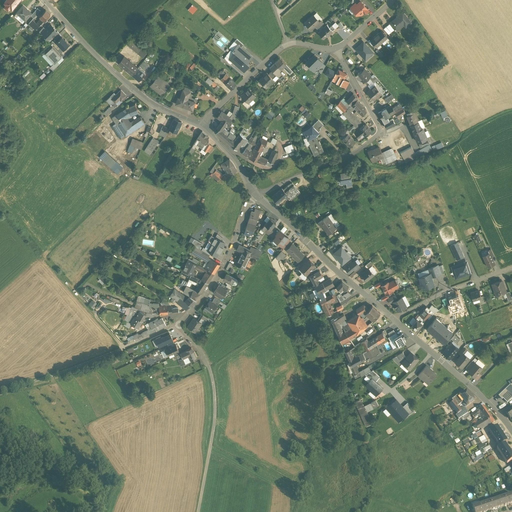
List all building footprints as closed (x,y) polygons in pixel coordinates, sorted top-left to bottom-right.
[(6,0),(4,4),(6,5),(4,7),(9,11),(11,9),(13,10),(21,0),(6,0)] [(361,2),(360,1),(357,4),(356,3),(351,8),(356,14),(361,14),(363,12),(364,13),(368,10),(363,4),(363,2),(361,2)] [(189,8),(194,13),(198,8),(193,3),(189,8)] [(31,13),(23,6),(17,12),(25,20),(31,13)] [(37,8),(31,15),(34,17),(40,10),(37,8)] [(46,9),(39,16),(42,18),(44,20),(50,14),(46,9)] [(399,15),(389,23),(396,31),(405,23),(407,26),(411,22),(402,11),(398,15),(399,15)] [(313,15),(305,23),(311,29),(315,25),(319,21),(313,15)] [(37,23),(33,19),(29,23),(35,30),(39,26),(37,23)] [(321,20),(319,21),(315,25),(318,28),(324,23),(321,20)] [(46,29),(42,32),(43,32),(45,34),(44,35),(44,36),(45,38),(47,38),(47,39),(48,41),(53,35),(57,32),(56,32),(53,29),(54,28),(51,24),(46,29)] [(329,27),(327,25),(318,32),(324,38),(329,34),(333,31),(332,31),(329,27)] [(214,30),(213,31),(216,34),(215,34),(219,38),(222,35),(218,32),(217,32),(214,30)] [(381,30),(376,35),(382,42),(387,37),(381,30)] [(382,42),(376,35),(370,41),(376,47),(382,42)] [(58,40),(56,41),(63,49),(69,44),(66,41),(67,40),(65,39),(62,36),(58,40)] [(243,44),(236,39),(234,41),(238,45),(238,44),(241,47),(243,44)] [(128,45),(142,57),(146,52),(132,41),(128,45)] [(373,53),(363,42),(355,49),(359,53),(363,57),(365,60),(373,53)] [(238,45),(232,51),(234,52),(247,63),(252,57),(241,47),(238,44),(238,45)] [(54,63),(62,56),(52,46),(45,53),(54,63)] [(247,63),(234,52),(230,58),(229,58),(232,61),(244,71),(249,65),(247,63)] [(306,63),(314,71),(314,70),(322,62),(314,54),(306,63)] [(138,67),(124,55),(118,62),(124,67),(126,69),(132,74),(138,67)] [(230,58),(226,55),(224,58),(230,64),(232,61),(229,58),(230,58)] [(62,56),(54,63),(50,67),(53,70),(64,58),(62,56)] [(286,64),(280,58),(275,62),(281,69),(283,67),(286,64)] [(281,69),(275,62),(272,65),(278,71),(281,69)] [(319,71),(321,73),(325,66),(322,62),(314,70),(316,73),(319,71)] [(278,71),(272,65),(270,67),(272,70),(275,74),(278,71)] [(138,67),(132,74),(139,79),(145,72),(138,67)] [(325,73),(333,78),(336,72),(328,68),(325,73)] [(371,76),(364,68),(361,71),(362,72),(359,75),(365,82),(371,76)] [(347,73),(338,69),(336,73),(344,77),(347,73)] [(275,74),(272,70),(268,73),(273,78),(276,75),(275,74)] [(267,72),(259,80),(263,84),(264,83),(267,86),(274,79),(273,78),(268,73),(267,72)] [(336,73),(336,72),(333,78),(331,82),(334,84),(345,89),(349,81),(343,78),(344,77),(336,73)] [(226,73),(220,78),(225,83),(230,77),(226,73)] [(159,74),(150,84),(161,93),(170,83),(169,83),(167,82),(167,81),(165,83),(163,81),(164,80),(162,78),(159,74)] [(205,80),(216,90),(219,86),(209,77),(205,80)] [(236,83),(230,77),(225,83),(231,88),(236,83)] [(301,80),(307,86),(308,85),(311,85),(314,80),(310,77),(307,78),(306,77),(301,80)] [(381,93),(375,85),(365,93),(369,97),(370,96),(373,99),(381,93)] [(248,88),(241,94),(245,99),(248,102),(249,101),(255,95),(248,88)] [(126,94),(121,89),(116,94),(112,98),(111,98),(115,102),(119,98),(121,100),(126,94)] [(190,91),(183,89),(180,97),(178,97),(176,103),(192,109),(195,101),(187,98),(190,91)] [(353,93),(346,100),(350,104),(357,97),(353,93)] [(245,99),(242,102),(248,108),(251,104),(249,101),(248,102),(245,99)] [(357,99),(352,104),(355,107),(362,115),(366,111),(364,108),(365,107),(357,99)] [(344,105),(340,100),(337,104),(343,111),(347,108),(345,106),(344,105)] [(115,102),(113,104),(110,107),(111,108),(107,111),(108,113),(117,104),(115,102)] [(135,104),(127,107),(123,110),(127,116),(130,114),(138,111),(135,104)] [(391,105),(386,108),(390,114),(394,112),(391,105)] [(395,112),(397,117),(405,112),(402,107),(397,110),(395,112)] [(348,108),(343,112),(351,122),(357,117),(350,110),(348,108)] [(386,108),(381,110),(382,111),(378,113),(382,119),(387,116),(390,114),(386,108)] [(270,109),(266,114),(270,117),(274,112),(270,109)] [(123,110),(116,114),(120,120),(126,117),(127,116),(123,110)] [(230,116),(221,110),(217,116),(222,119),(223,118),(227,121),(226,122),(227,122),(229,124),(233,119),(236,115),(233,112),(230,116)] [(418,121),(413,110),(407,113),(408,115),(406,116),(410,125),(418,121)] [(140,116),(129,122),(131,125),(132,126),(141,119),(140,116)] [(387,128),(395,124),(392,119),(389,121),(387,116),(382,119),(387,128)] [(129,122),(126,117),(120,120),(126,129),(131,125),(129,122)] [(357,117),(351,122),(356,127),(361,122),(357,117)] [(169,128),(170,128),(176,132),(181,121),(175,118),(169,128)] [(223,118),(222,119),(219,123),(224,126),(227,122),(226,122),(227,121),(223,118)] [(318,118),(314,122),(319,127),(323,123),(318,118)] [(121,139),(144,123),(141,119),(132,126),(131,125),(126,129),(120,120),(112,127),(121,139)] [(418,121),(410,125),(414,132),(421,129),(418,121)] [(319,127),(314,122),(312,125),(318,131),(320,128),(319,127)] [(224,126),(219,123),(216,126),(219,127),(216,131),(224,137),(227,134),(222,130),(225,127),(224,126)] [(366,123),(359,129),(355,132),(358,136),(362,133),(364,136),(371,130),(366,123)] [(312,125),(309,127),(308,126),(302,129),(304,130),(307,136),(308,137),(315,134),(318,131),(312,125)] [(421,129),(414,132),(418,142),(427,139),(423,128),(421,129)] [(202,130),(198,137),(199,138),(204,141),(208,135),(202,130)] [(235,134),(230,130),(227,134),(224,137),(230,143),(236,147),(241,142),(235,137),(237,135),(235,134)] [(245,136),(240,132),(237,135),(235,137),(241,142),(245,136)] [(315,134),(308,137),(311,143),(310,143),(315,153),(323,149),(320,143),(319,143),(315,134)] [(347,134),(342,138),(350,146),(355,141),(347,134)] [(254,146),(261,149),(263,145),(264,145),(267,139),(260,136),(257,141),(254,146)] [(150,154),(159,141),(153,137),(144,150),(150,154)] [(143,142),(132,138),(128,148),(136,151),(137,147),(141,149),(143,142)] [(204,141),(199,138),(199,139),(200,140),(197,144),(203,148),(207,144),(204,141)] [(427,139),(418,142),(420,148),(429,144),(427,139)] [(291,142),(284,146),(287,152),(294,149),(291,142)] [(434,151),(444,147),(442,142),(432,146),(434,151)] [(252,148),(247,145),(242,151),(248,156),(251,150),(250,149),(252,148)] [(411,147),(400,153),(405,163),(417,158),(432,150),(429,145),(414,153),(411,147)] [(261,149),(254,146),(249,156),(258,160),(259,157),(259,158),(260,155),(258,154),(261,149)] [(375,150),(372,151),(372,150),(367,152),(372,162),(383,157),(382,154),(379,147),(374,150),(375,150)] [(273,149),(268,160),(272,162),(273,162),(278,151),(273,149)] [(392,149),(382,154),(383,157),(386,165),(397,160),(392,149)] [(122,167),(105,151),(99,157),(117,173),(122,167)] [(229,158),(221,162),(224,168),(227,166),(230,171),(236,168),(233,162),(229,158)] [(223,174),(216,168),(213,173),(220,178),(223,174)] [(349,171),(340,173),(341,177),(340,177),(340,184),(346,183),(346,187),(352,186),(352,182),(351,177),(350,177),(349,171)] [(363,180),(352,182),(352,186),(352,189),(360,187),(363,181),(363,180)] [(283,190),(285,192),(287,195),(285,197),(287,199),(290,197),(292,199),(300,193),(292,183),(289,185),(283,190)] [(283,198),(278,192),(272,197),(277,203),(283,198)] [(254,211),(251,211),(248,222),(256,225),(260,213),(254,211)] [(328,214),(318,221),(320,225),(324,222),(327,227),(325,228),(328,233),(336,227),(331,220),(332,219),(332,218),(332,217),(331,216),(330,216),(329,217),(328,214)] [(276,223),(270,218),(265,224),(267,227),(271,229),(276,223)] [(256,225),(248,222),(244,233),(249,235),(253,233),(256,225)] [(271,229),(267,227),(265,229),(264,231),(270,235),(273,231),(271,229)] [(287,236),(279,230),(276,234),(276,235),(274,239),(278,242),(278,241),(282,243),(287,236)] [(212,242),(208,250),(211,251),(217,255),(219,252),(220,252),(223,248),(222,247),(224,243),(221,241),(215,237),(211,235),(208,240),(212,242)] [(287,236),(282,243),(285,246),(290,239),(287,236)] [(199,248),(202,243),(194,239),(191,243),(199,248)] [(292,243),(286,248),(298,260),(304,254),(292,243)] [(450,246),(457,259),(464,256),(457,243),(450,246)] [(342,262),(351,255),(347,250),(346,251),(341,245),(333,252),(342,262)] [(192,253),(198,256),(201,250),(196,247),(192,253)] [(242,252),(238,260),(237,260),(236,263),(242,266),(244,264),(246,264),(250,256),(252,257),(254,252),(249,250),(243,247),(240,251),(242,252)] [(262,252),(251,247),(249,250),(254,252),(252,257),(258,259),(262,252)] [(209,254),(201,250),(198,256),(200,258),(203,254),(208,257),(209,254)] [(287,254),(281,250),(276,257),(279,260),(281,258),(283,259),(287,254)] [(489,253),(482,256),(487,267),(494,264),(491,257),(489,253)] [(208,257),(203,254),(200,258),(202,259),(209,262),(207,265),(211,267),(209,270),(214,273),(220,264),(208,257)] [(308,257),(299,267),(302,271),(303,270),(306,273),(315,264),(308,257)] [(200,266),(197,264),(192,261),(188,260),(183,270),(186,272),(186,271),(188,268),(193,271),(195,267),(200,270),(202,266),(200,266)] [(353,262),(345,267),(349,271),(353,268),(358,264),(355,260),(353,262)] [(233,273),(235,270),(231,269),(234,264),(230,263),(226,270),(233,273)] [(470,273),(466,263),(453,268),(456,278),(470,273)] [(437,265),(428,269),(429,273),(430,273),(431,277),(440,273),(437,265)] [(312,272),(309,273),(312,277),(314,283),(319,281),(317,277),(318,276),(317,274),(321,272),(319,268),(312,272)] [(369,268),(361,274),(366,280),(374,274),(369,268)] [(209,270),(208,269),(207,273),(205,276),(210,280),(214,273),(209,270)] [(429,273),(419,277),(423,289),(434,285),(431,277),(430,273),(429,273)] [(193,275),(191,274),(189,278),(193,280),(199,284),(202,280),(202,279),(193,275)] [(232,277),(227,274),(223,279),(227,281),(228,282),(228,283),(232,277)] [(334,274),(325,279),(328,285),(331,284),(334,281),(338,278),(334,274)] [(383,283),(381,284),(381,285),(386,294),(387,294),(393,291),(392,289),(399,286),(397,283),(397,282),(395,279),(388,283),(387,281),(383,283)] [(208,283),(202,280),(199,284),(197,286),(203,290),(208,283)] [(322,280),(315,284),(318,290),(322,288),(325,286),(322,280)] [(348,285),(342,280),(336,286),(339,289),(342,286),(345,288),(348,285)] [(502,280),(492,284),(496,295),(506,291),(502,280)] [(226,290),(219,285),(214,293),(221,298),(226,290)] [(190,295),(186,302),(191,306),(196,301),(201,293),(187,286),(184,292),(190,295)] [(348,291),(342,294),(345,297),(353,291),(352,288),(348,291)] [(478,290),(470,293),(473,300),(481,298),(478,290)] [(340,291),(335,294),(340,300),(345,297),(342,294),(340,291)] [(177,296),(172,293),(170,296),(173,298),(170,301),(173,303),(176,300),(178,297),(177,296)] [(321,298),(320,298),(323,304),(324,307),(330,304),(328,301),(334,298),(332,293),(331,293),(330,293),(328,294),(325,296),(321,298)] [(389,297),(388,297),(390,303),(393,302),(393,301),(397,299),(394,294),(389,297)] [(450,302),(448,303),(451,313),(464,309),(458,294),(448,298),(450,302)] [(410,304),(405,295),(401,297),(406,306),(410,304)] [(190,306),(186,302),(181,299),(178,297),(176,300),(178,302),(177,303),(186,310),(190,306)] [(220,301),(215,297),(212,302),(216,306),(217,306),(220,301)] [(397,299),(393,301),(393,302),(394,303),(394,304),(395,307),(396,306),(398,310),(406,306),(401,297),(397,299)] [(212,302),(210,301),(205,307),(208,309),(208,310),(211,312),(211,311),(212,312),(216,306),(212,302)] [(330,304),(324,307),(327,313),(333,310),(330,304)] [(364,304),(356,309),(358,312),(358,313),(361,317),(366,312),(369,308),(364,304)] [(380,312),(372,305),(369,308),(366,312),(373,319),(380,312)] [(438,310),(432,305),(429,308),(432,311),(430,314),(432,316),(434,314),(438,310)] [(430,314),(424,309),(420,314),(422,316),(426,319),(430,314)] [(143,313),(139,311),(136,317),(142,321),(146,315),(143,313)] [(336,316),(332,319),(334,324),(338,322),(338,321),(346,316),(343,312),(340,314),(336,316)] [(351,326),(345,329),(349,336),(356,332),(366,325),(361,317),(358,313),(357,313),(347,318),(351,326)] [(142,321),(136,317),(135,317),(131,323),(138,327),(142,321)] [(156,319),(148,323),(152,329),(154,328),(156,331),(166,326),(162,318),(156,321),(156,319)] [(194,318),(188,327),(195,332),(201,323),(197,320),(194,318)] [(435,318),(427,328),(435,335),(443,325),(435,318)] [(419,321),(416,319),(411,325),(417,330),(422,323),(419,321)] [(338,322),(334,324),(338,332),(342,331),(338,322)] [(443,325),(435,335),(443,341),(451,332),(443,325)] [(144,330),(139,333),(142,338),(144,337),(151,333),(148,329),(147,327),(144,329),(144,330)] [(338,332),(341,340),(345,338),(349,336),(345,329),(342,331),(338,332)] [(382,332),(368,340),(368,341),(371,345),(375,343),(378,341),(385,337),(382,332)] [(392,339),(398,336),(395,332),(390,335),(387,336),(390,340),(392,339)] [(167,342),(173,340),(170,334),(169,334),(163,337),(156,340),(159,346),(167,342)] [(457,343),(460,339),(454,334),(451,338),(457,343)] [(398,336),(392,339),(396,345),(403,341),(400,335),(398,336)] [(459,348),(452,342),(443,352),(450,358),(459,348)] [(371,345),(366,348),(370,355),(376,352),(374,348),(377,347),(375,343),(371,345)] [(176,345),(172,346),(171,345),(168,347),(168,348),(166,349),(166,350),(168,355),(169,355),(170,358),(174,356),(173,353),(178,350),(179,350),(176,345)] [(362,350),(358,352),(356,353),(355,354),(358,360),(366,357),(366,356),(362,350)] [(467,350),(464,354),(465,355),(466,355),(467,356),(466,356),(469,359),(472,355),(467,350)] [(188,354),(188,355),(191,361),(197,358),(194,351),(188,354)] [(414,354),(410,352),(406,356),(402,361),(410,367),(418,358),(414,354)] [(464,354),(463,353),(461,354),(455,361),(462,367),(469,359),(466,356),(467,356),(466,355),(465,355),(464,354)] [(355,354),(348,357),(351,364),(355,362),(358,360),(355,354)] [(400,364),(401,362),(398,357),(396,354),(392,356),(400,364)] [(472,360),(466,367),(469,369),(474,363),(472,360)] [(475,362),(474,363),(469,369),(468,370),(469,370),(472,372),(471,373),(475,376),(478,372),(482,368),(482,367),(475,362)] [(426,365),(418,374),(428,383),(436,374),(426,365)] [(372,375),(375,379),(380,374),(373,367),(365,371),(370,377),(372,375)] [(375,379),(372,375),(370,377),(365,383),(375,392),(382,384),(375,379)] [(511,385),(510,386),(509,387),(509,388),(506,390),(499,397),(502,400),(503,399),(507,403),(511,398),(511,385)] [(474,401),(467,391),(460,397),(459,397),(463,402),(467,407),(474,401)] [(463,402),(459,397),(460,397),(459,395),(452,401),(453,402),(457,407),(463,402)] [(372,421),(367,408),(379,404),(376,397),(363,402),(361,396),(355,398),(365,424),(372,421)] [(402,406),(396,399),(387,406),(398,420),(408,413),(402,406)] [(407,401),(402,406),(408,413),(409,414),(415,410),(407,401)] [(457,407),(453,402),(450,405),(457,415),(461,412),(457,407)] [(483,407),(477,412),(479,415),(480,416),(479,416),(483,421),(490,416),(483,407)] [(461,412),(456,416),(458,420),(463,417),(468,413),(465,409),(461,412)] [(490,416),(483,421),(478,424),(480,429),(481,431),(494,422),(490,416)] [(502,433),(501,433),(497,426),(489,431),(499,447),(504,443),(507,442),(503,435),(502,433)] [(504,443),(499,447),(497,448),(507,464),(511,460),(511,455),(510,452),(509,450),(504,443)] [(476,457),(491,450),(490,446),(474,453),(476,457)] [(511,496),(511,494),(503,497),(504,501),(503,501),(504,506),(507,505),(511,502),(511,496)] [(503,497),(492,500),(495,509),(497,508),(504,506),(503,501),(504,501),(503,497)] [(492,500),(481,504),(483,508),(484,508),(485,511),(492,510),(495,509),(492,500)]
